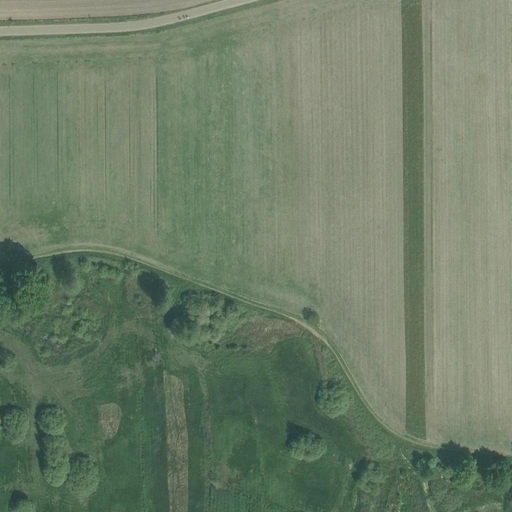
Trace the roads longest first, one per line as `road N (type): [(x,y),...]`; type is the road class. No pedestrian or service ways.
road 1 (track): [(511,455),(438,449),(383,429),(329,343),(290,312),(103,248),(0,258)]
road 2 (unclassified): [(234,0),(117,22),(0,28)]
